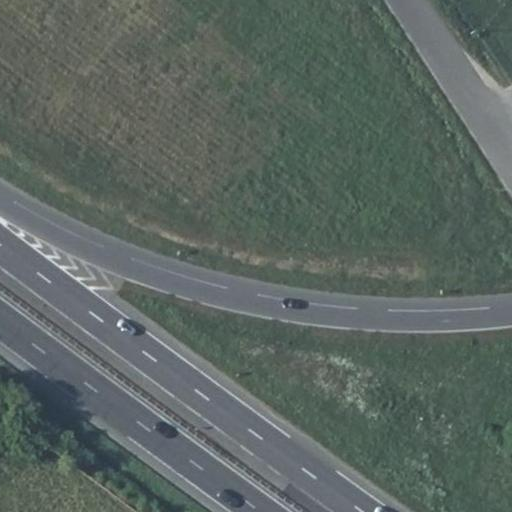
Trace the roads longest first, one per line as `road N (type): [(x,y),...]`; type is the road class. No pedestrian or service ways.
road 1 (trunk): [(511,315),(352,317),(209,294),(119,264),(0,203)]
road 2 (trunk): [(363,511),(0,244)]
road 3 (trunk): [(0,319),(259,511)]
